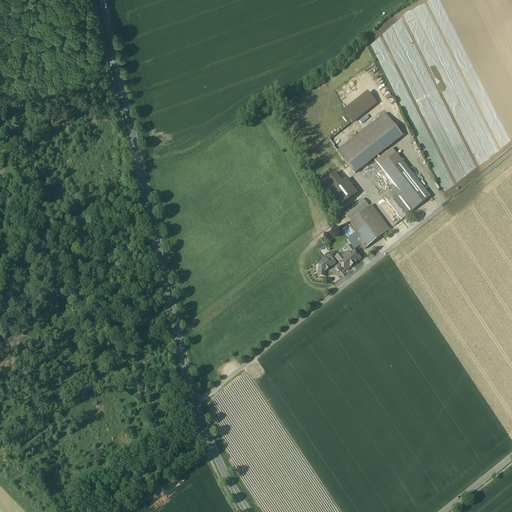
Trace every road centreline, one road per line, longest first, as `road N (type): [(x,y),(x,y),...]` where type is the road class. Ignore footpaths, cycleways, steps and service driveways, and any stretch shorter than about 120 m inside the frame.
road 1 (secondary): [(197,405),(102,0)]
road 2 (residential): [(511,151),(197,405)]
road 3 (track): [(114,57),(57,74),(0,104)]
